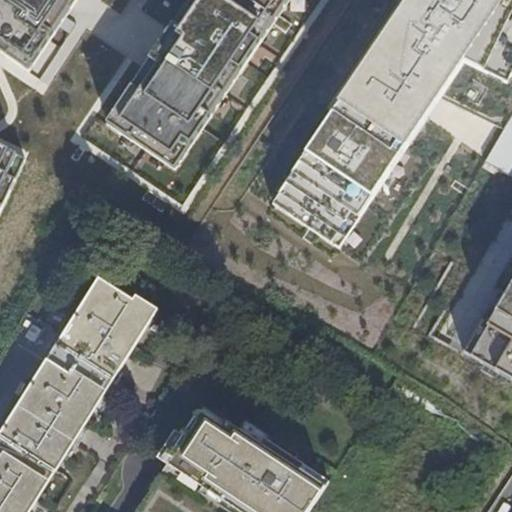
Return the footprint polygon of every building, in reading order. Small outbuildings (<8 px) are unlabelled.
[(0,0),(0,52),(30,73),(79,0),(0,0)] [(192,0),(109,125),(176,171),(292,0),(192,0)] [(511,117),(511,2),(508,1),(506,0),(411,0),(273,207),(341,252),(431,116),(504,132),(511,117)] [(0,217),(27,160),(0,147),(0,217)] [(511,273),(501,292),(508,296),(496,318),(485,312),(462,351),(511,380),(511,273)] [(0,441),(0,511),(91,511),(120,468),(147,425),(103,397),(157,312),(140,301),(139,303),(103,280),(0,441)] [(311,511),(327,489),(304,473),(307,467),(270,442),(266,448),(230,423),(226,429),(202,413),(172,458),(216,487),(212,494),(239,511),(311,511)]
